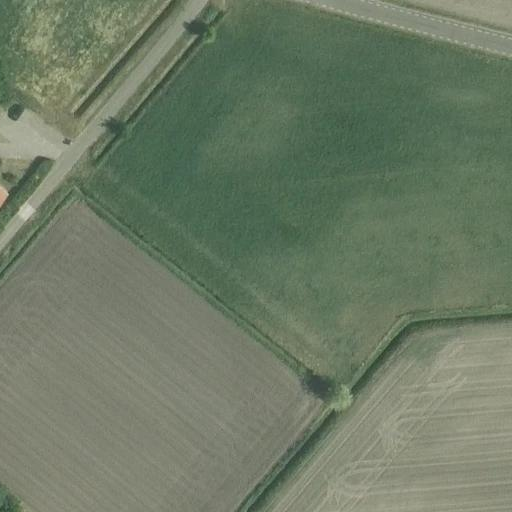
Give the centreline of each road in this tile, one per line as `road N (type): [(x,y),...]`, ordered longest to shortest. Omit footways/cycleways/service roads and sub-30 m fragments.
road 1 (unclassified): [(0,237),(202,0)]
road 2 (tertiary): [(326,0),(511,48)]
